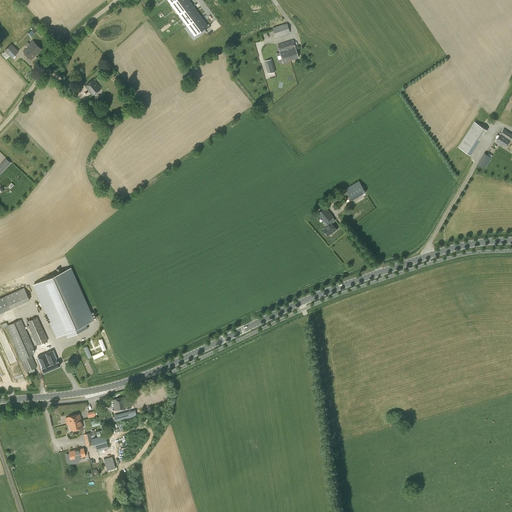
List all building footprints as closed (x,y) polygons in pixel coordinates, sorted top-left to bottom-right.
[(170,0),(169,2),(172,6),(175,4),(178,9),(176,10),(178,13),(192,2),(190,0),(170,0)] [(192,2),(178,13),(179,16),(182,14),(185,18),(183,20),(186,25),(189,23),(201,14),(197,9),(195,7),(196,7),(192,2)] [(201,14),(189,23),(193,28),(190,30),(194,35),(209,25),(205,20),(203,18),(201,14)] [(275,37),(289,32),(286,23),(273,28),(275,37)] [(41,49),(32,40),(29,44),(28,42),(26,44),(28,47),(23,51),(31,59),(41,49)] [(280,54),(296,49),(293,40),(278,45),(280,54)] [(12,58),(19,51),(11,43),(4,51),(12,58)] [(296,49),(280,54),(283,62),(298,58),(296,49)] [(268,73),(275,71),(271,59),(264,61),(268,73)] [(103,67),(109,75),(114,71),(112,68),(109,70),(106,65),(103,67)] [(92,95),(101,88),(93,79),(85,86),(92,95)] [(89,113),(96,108),(91,102),(85,107),(89,113)] [(471,154),(487,129),(475,121),(458,146),(471,154)] [(511,138),(511,134),(504,129),(499,135),(498,135),(497,135),(496,137),(496,138),(497,139),(496,141),(506,147),(511,138)] [(492,158),(484,153),(477,163),(485,168),(492,158)] [(352,200),(366,192),(359,180),(345,189),(352,200)] [(332,233),(337,229),(332,223),(335,221),(334,220),(335,220),(333,217),(325,207),(318,213),(328,225),(323,229),(328,235),(332,233)] [(93,320),(70,268),(69,269),(33,284),(56,336),(65,333),(67,337),(87,328),(85,323),(93,320)] [(24,287),(5,296),(10,308),(30,300),(24,287)] [(37,345),(47,340),(37,317),(26,321),(37,345)] [(37,367),(31,355),(34,354),(32,349),(34,348),(21,319),(7,325),(6,326),(6,327),(6,328),(22,362),(27,372),(37,367)] [(52,349),(36,356),(40,367),(39,367),(42,372),(60,365),(58,359),(57,360),(52,349)] [(115,409),(126,408),(124,397),(113,399),(115,409)] [(136,414),(135,410),(131,411),(131,410),(114,415),(115,421),(132,417),(132,415),(136,414)] [(73,422),(81,420),(79,414),(67,417),(69,424),(71,424),(73,423),(73,422)] [(71,424),(69,424),(71,430),(83,427),(81,420),(73,422),(73,423),(71,424)] [(91,438),(95,437),(94,435),(92,435),(91,436),(90,432),(84,434),(86,446),(93,444),(91,438)] [(95,437),(91,438),(93,444),(94,447),(96,446),(97,449),(108,445),(105,434),(101,435),(97,437),(95,437)] [(71,464),(79,462),(78,458),(85,456),(84,448),(69,451),(71,464)] [(112,456),(103,459),(105,463),(109,462),(111,469),(115,468),(112,456)]
